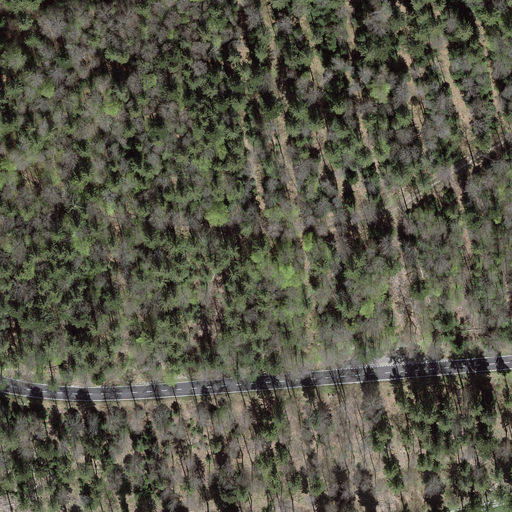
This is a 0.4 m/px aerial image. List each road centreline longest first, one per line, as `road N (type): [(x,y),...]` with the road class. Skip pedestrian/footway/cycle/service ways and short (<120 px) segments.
road 1 (tertiary): [(0,383),(65,395),(511,361)]
road 2 (track): [(511,136),(401,203)]
